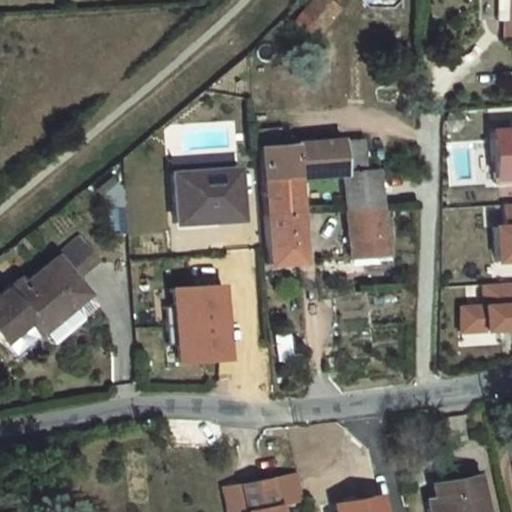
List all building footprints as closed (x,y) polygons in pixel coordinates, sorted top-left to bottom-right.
[(66,0),(67,9),(102,6),(101,0),(66,0)] [(511,2),(501,2),(500,27),(508,28),(507,45),(511,45),(511,2)] [(305,13),(281,42),(302,58),(325,29),(305,13)] [(511,132),(500,133),(501,176),(511,176),(511,132)] [(373,142),(261,151),(273,264),(308,260),(299,177),(349,172),(358,254),(392,251),(384,168),(376,169),(373,142)] [(244,171),(179,176),(184,224),(248,218),(244,171)] [(511,205),(506,206),(507,226),(502,226),(504,262),(511,261),(511,205)] [(312,210),(303,211),(305,232),(315,232),(312,210)] [(90,255),(78,240),(9,299),(4,293),(0,296),(0,345),(11,358),(84,296),(66,276),(90,255)] [(225,286),(175,289),(181,363),(230,359),(225,286)] [(511,330),(511,286),(486,288),(488,318),(492,318),(493,332),(511,330)] [(486,306),(461,307),(462,332),(487,331),(486,306)] [(425,511),(480,511),(475,482),(434,489),(436,497),(423,499),(425,511)] [(272,511),(267,486),(240,492),(244,511),(277,511),(278,511),(274,511),(272,511)] [(334,508),(334,511),(377,511),(375,501),(334,508)]
